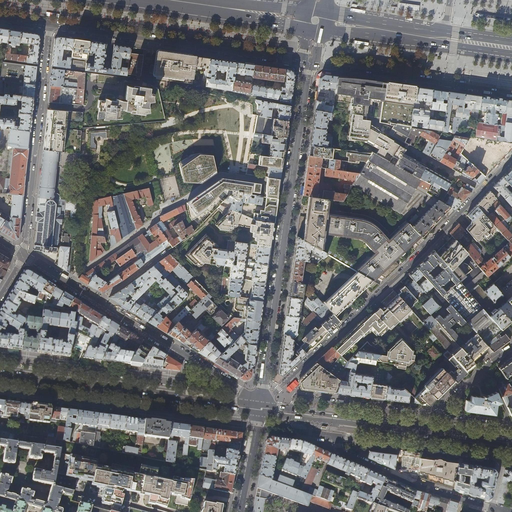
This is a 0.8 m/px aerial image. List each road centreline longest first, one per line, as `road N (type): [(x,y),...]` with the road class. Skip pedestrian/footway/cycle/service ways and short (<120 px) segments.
road 1 (tertiary): [(307,64),(260,401)]
road 2 (residential): [(260,401),(482,189)]
road 3 (secondary): [(259,408),(0,373)]
road 4 (residential): [(307,64),(49,24)]
road 5 (residential): [(49,24),(23,255)]
road 6 (secondary): [(511,443),(286,412)]
road 7 (residential): [(307,64),(511,92)]
road 8 (primary): [(109,0),(305,27)]
road 9 (residential): [(260,401),(96,300)]
road 10 (primary): [(321,29),(511,55)]
road 11 (residential): [(492,507),(341,452),(336,435)]
road 12 (residential): [(336,435),(502,457)]
road 13 (residential): [(433,416),(300,398),(286,412)]
road 14 (primary): [(445,31),(323,14)]
